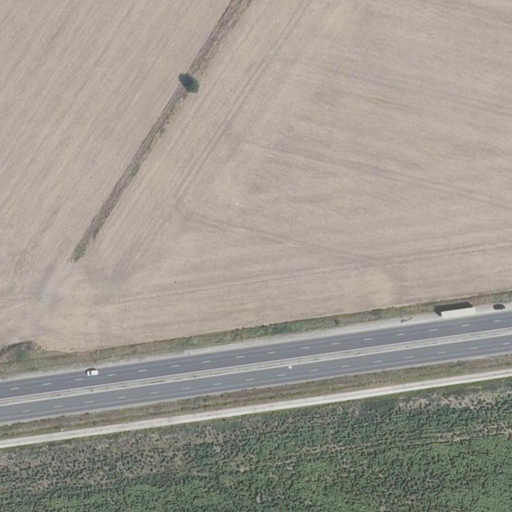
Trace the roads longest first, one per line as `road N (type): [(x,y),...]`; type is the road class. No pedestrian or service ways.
road 1 (primary): [(511,319),(0,391)]
road 2 (track): [(0,441),(511,369)]
road 3 (primary): [(0,415),(511,344)]
road 4 (track): [(0,370),(239,0)]
